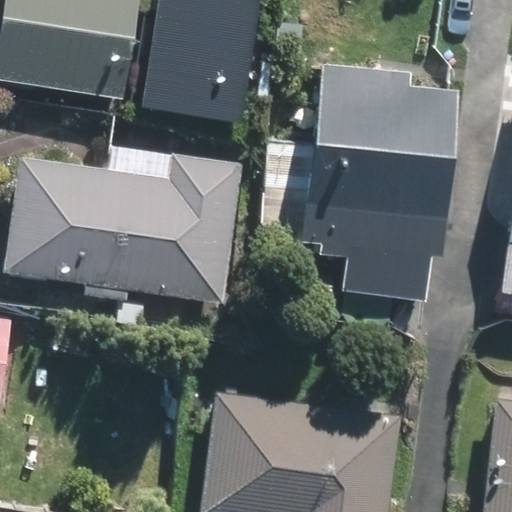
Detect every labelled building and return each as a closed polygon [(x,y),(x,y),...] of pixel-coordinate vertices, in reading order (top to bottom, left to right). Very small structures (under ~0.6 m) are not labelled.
[(0,0),(0,67),(128,91),(144,0),(0,0)] [(464,137),(464,79),(416,74),(417,62),(329,53),(320,140),(274,135),(266,222),(327,228),(326,239),(353,242),(350,280),(435,288),(439,242),(448,243),(464,137)] [(114,158),(27,145),(10,260),(227,292),(248,154),(117,134),(114,158)] [(9,304),(0,302),(0,393),(1,394),(9,304)] [(392,511),(408,407),(220,380),(203,503),(266,511),(392,511)] [(511,511),(511,390),(499,389),(487,511),(511,511)]
